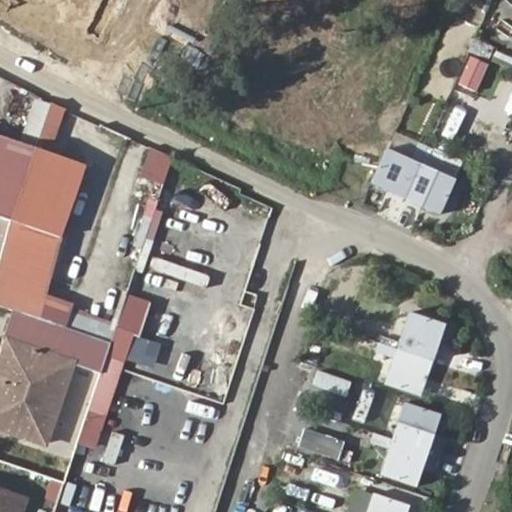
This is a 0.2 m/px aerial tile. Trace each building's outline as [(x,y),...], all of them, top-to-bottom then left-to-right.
[(460,0),(460,1),(486,10),(489,0),(460,0)] [(36,159),(50,164),(66,120),(52,115),(36,159)] [(0,224),(60,247),(85,176),(50,164),(36,159),(0,145),(0,224)] [(141,173),(165,184),(177,157),(154,146),(141,173)] [(385,149),(369,184),(438,215),(454,180),(385,149)] [(104,344),(10,310),(0,337),(94,371),(104,344)] [(444,326),(407,314),(384,385),(421,397),(444,326)] [(342,348),(368,356),(373,340),(347,332),(342,348)] [(70,363),(6,341),(0,359),(0,429),(43,444),(70,363)] [(320,393),(356,399),(359,379),(323,373),(320,393)] [(440,416),(403,404),(380,475),(416,487),(440,416)] [(373,430),(378,414),(355,407),(349,423),(373,430)] [(0,511),(7,511),(13,496),(0,491),(0,511)] [(406,511),(409,506),(372,494),(366,511),(406,511)]
